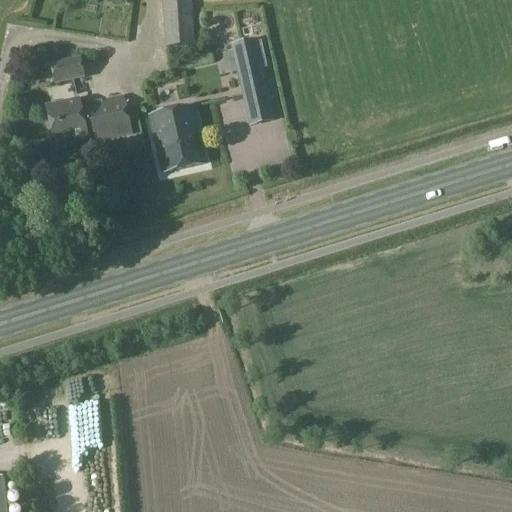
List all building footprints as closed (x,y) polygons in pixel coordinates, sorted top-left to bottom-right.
[(194,48),(190,0),(162,0),(166,49),(194,48)] [(261,66),(255,42),(246,44),(252,68),(261,66)] [(85,79),(84,77),(80,58),(49,65),(54,85),(85,79)] [(252,68),(237,71),(244,104),(268,99),(261,66),(252,68)] [(79,100),(78,101),(44,109),(53,148),(85,140),(86,143),(131,133),(122,96),(80,106),(79,100)] [(149,118),(161,174),(205,164),(193,108),(149,118)]
